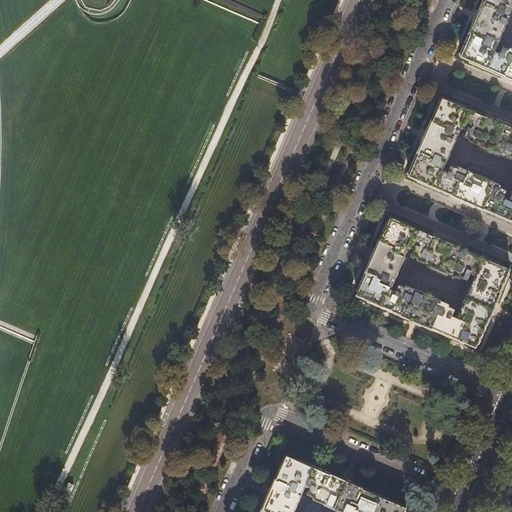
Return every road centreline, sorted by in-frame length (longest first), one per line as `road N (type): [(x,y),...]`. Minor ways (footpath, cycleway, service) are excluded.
road 1 (track): [(278,0),(46,511)]
road 2 (unclassified): [(136,511),(358,0)]
road 3 (residential): [(511,398),(312,312),(444,0)]
road 4 (residential): [(222,511),(268,410),(470,497)]
